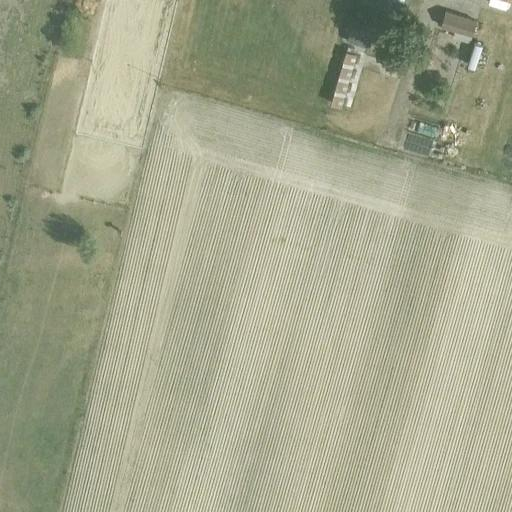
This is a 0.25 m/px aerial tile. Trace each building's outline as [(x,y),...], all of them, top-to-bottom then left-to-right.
[(373,22),(367,8),(356,13),(362,27),(373,22)] [(441,26),(473,36),(477,21),(445,11),(441,26)] [(346,50),(331,103),(341,106),(356,53),(346,50)] [(448,146),(445,156),(469,163),(471,153),(448,146)] [(488,158),(486,168),(505,172),(507,162),(488,158)]
